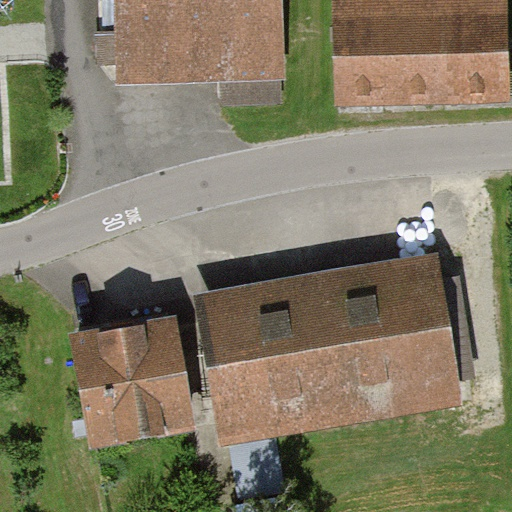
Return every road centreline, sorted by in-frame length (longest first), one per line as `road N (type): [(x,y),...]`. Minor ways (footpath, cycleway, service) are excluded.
road 1 (residential): [(102,220),(308,163),(511,143)]
road 2 (residential): [(82,0),(93,190),(102,220)]
